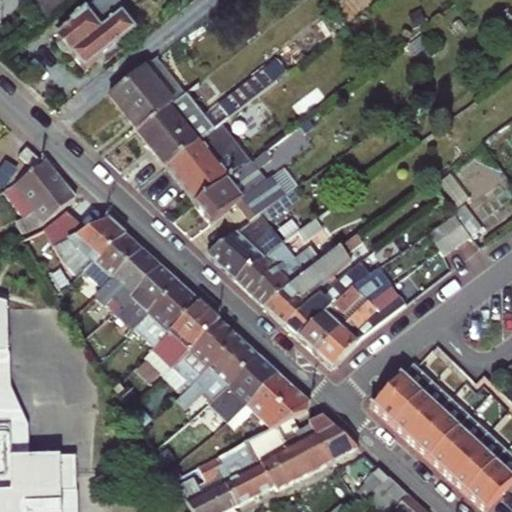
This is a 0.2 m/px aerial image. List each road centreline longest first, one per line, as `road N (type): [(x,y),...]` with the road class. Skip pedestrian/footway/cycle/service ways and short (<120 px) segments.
road 1 (residential): [(341,405),(0,91)]
road 2 (residential): [(455,511),(341,405)]
road 3 (residential): [(341,405),(433,326)]
